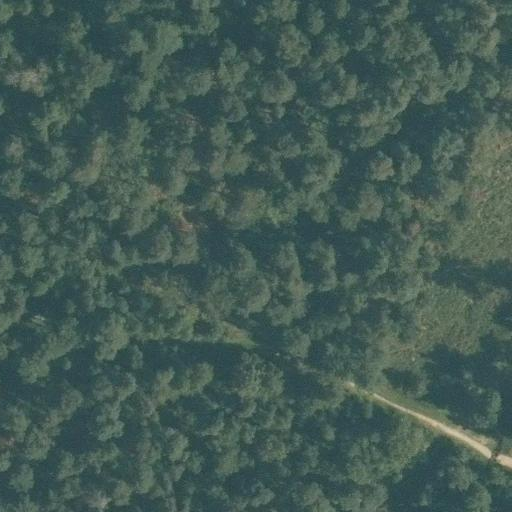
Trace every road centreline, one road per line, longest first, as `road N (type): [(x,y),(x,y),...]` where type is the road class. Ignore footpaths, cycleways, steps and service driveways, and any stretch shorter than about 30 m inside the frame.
road 1 (track): [(338,371),(0,190)]
road 2 (track): [(338,371),(454,426)]
